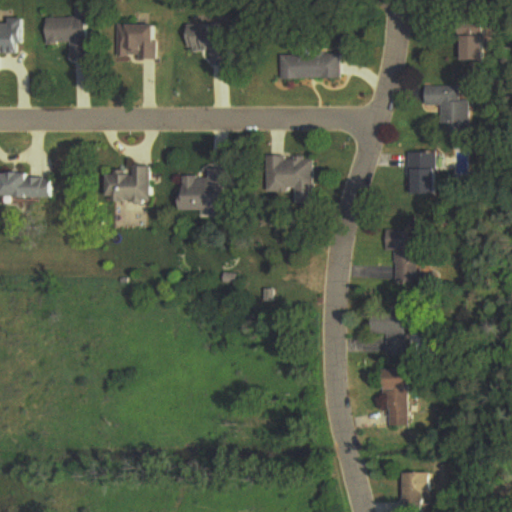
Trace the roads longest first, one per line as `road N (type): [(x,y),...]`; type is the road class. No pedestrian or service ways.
road 1 (residential): [(365,511),(342,384),(340,280),(372,124),(398,58),(402,0)]
road 2 (residential): [(372,124),(0,121)]
